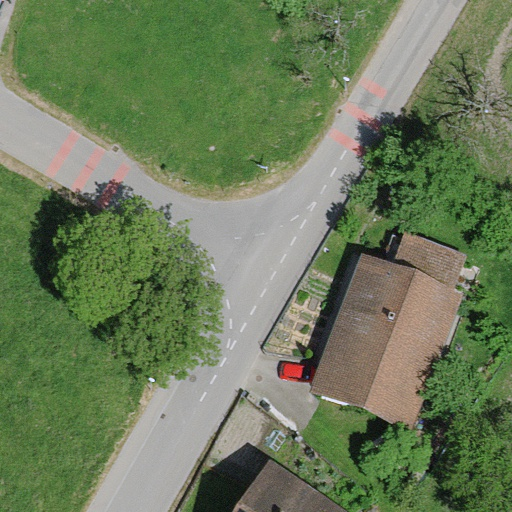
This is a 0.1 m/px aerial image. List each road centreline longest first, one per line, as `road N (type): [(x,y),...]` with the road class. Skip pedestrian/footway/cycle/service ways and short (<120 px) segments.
road 1 (unclassified): [(270,278),(432,0)]
road 2 (unclassified): [(0,118),(270,278)]
road 3 (residential): [(270,278),(131,511)]
